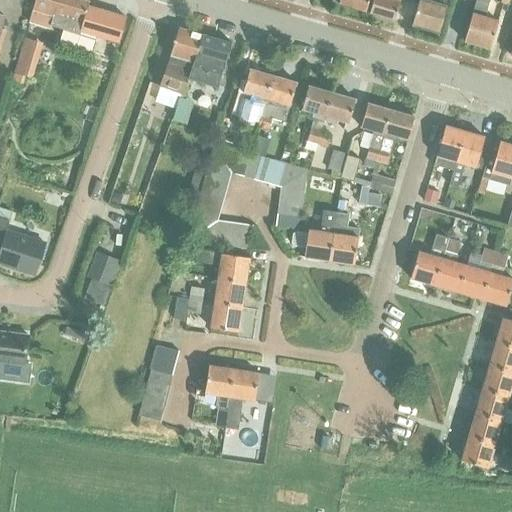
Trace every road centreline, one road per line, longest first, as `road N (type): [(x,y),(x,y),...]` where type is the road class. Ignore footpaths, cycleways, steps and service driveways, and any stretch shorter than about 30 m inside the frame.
road 1 (residential): [(153,0),(58,272),(41,290),(0,289)]
road 2 (residential): [(440,73),(357,363)]
road 3 (secondary): [(440,73),(191,0)]
road 4 (residential): [(270,352),(279,263),(247,197)]
road 5 (residential): [(270,352),(193,343),(175,420)]
